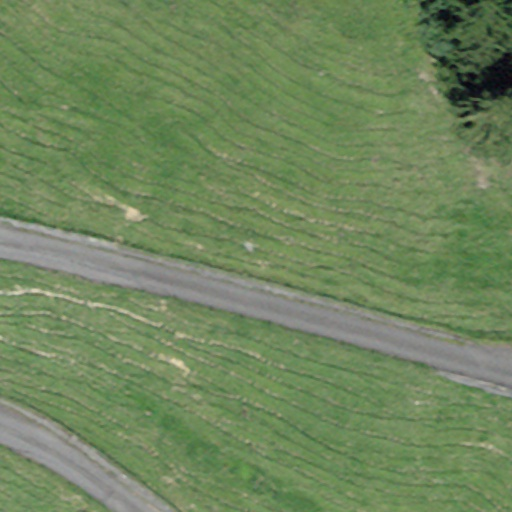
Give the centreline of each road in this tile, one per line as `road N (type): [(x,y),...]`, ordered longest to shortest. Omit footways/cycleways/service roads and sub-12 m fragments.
road 1 (unclassified): [(0,241),(511,370)]
road 2 (unclassified): [(138,511),(0,424)]
